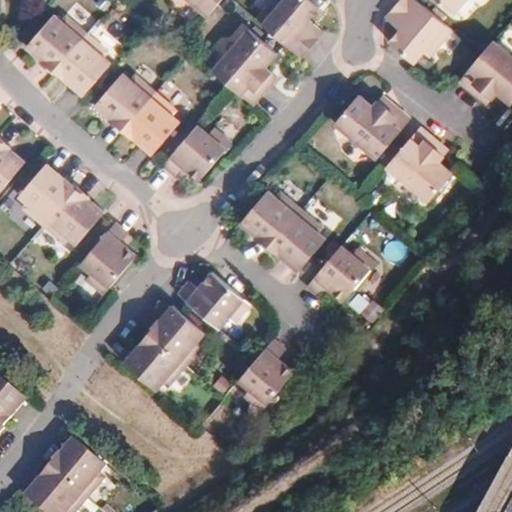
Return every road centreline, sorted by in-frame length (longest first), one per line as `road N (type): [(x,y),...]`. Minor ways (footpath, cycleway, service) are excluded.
road 1 (residential): [(0,483),(121,305),(180,236)]
road 2 (track): [(0,316),(174,461),(190,503)]
road 3 (residential): [(356,49),(180,236)]
road 4 (residential): [(0,82),(133,185),(180,236)]
road 5 (residential): [(478,145),(356,49)]
road 6 (track): [(174,461),(298,433)]
road 7 (residential): [(180,236),(283,309)]
